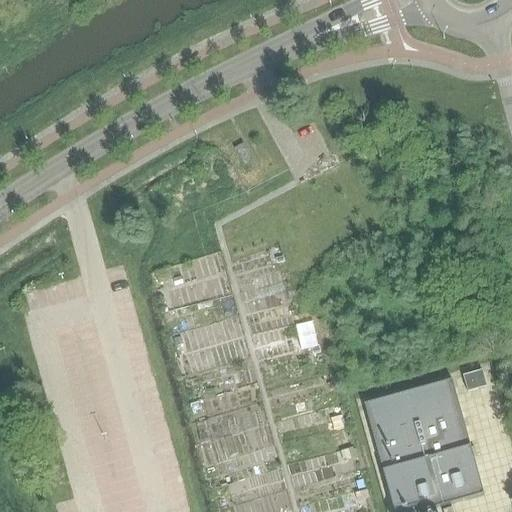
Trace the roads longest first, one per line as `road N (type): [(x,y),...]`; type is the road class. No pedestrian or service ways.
road 1 (secondary): [(0,207),(151,114),(294,45)]
road 2 (secondary): [(294,45),(434,8)]
